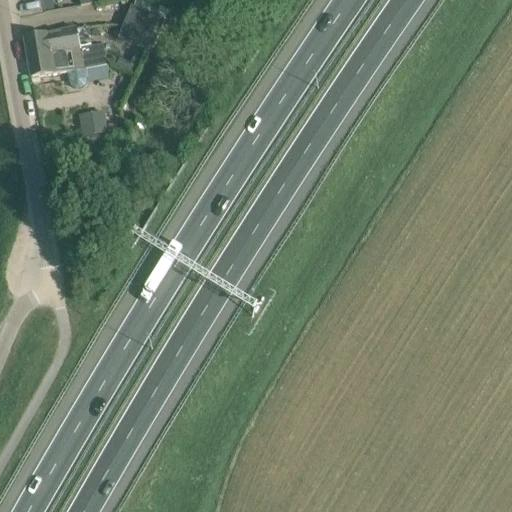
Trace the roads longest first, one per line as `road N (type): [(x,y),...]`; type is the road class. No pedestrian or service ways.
road 1 (motorway): [(86,511),(225,275),(407,0)]
road 2 (motorway): [(350,0),(191,239),(29,511)]
road 3 (unclassified): [(1,0),(56,290)]
